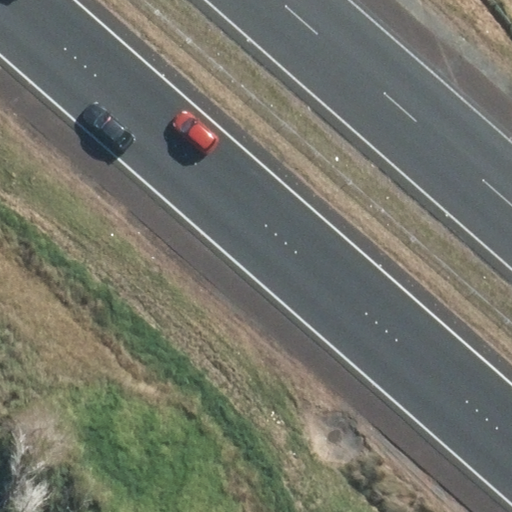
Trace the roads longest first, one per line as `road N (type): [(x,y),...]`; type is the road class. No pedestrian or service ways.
road 1 (motorway): [(511,380),(79,0)]
road 2 (motorway): [(285,0),(511,195)]
